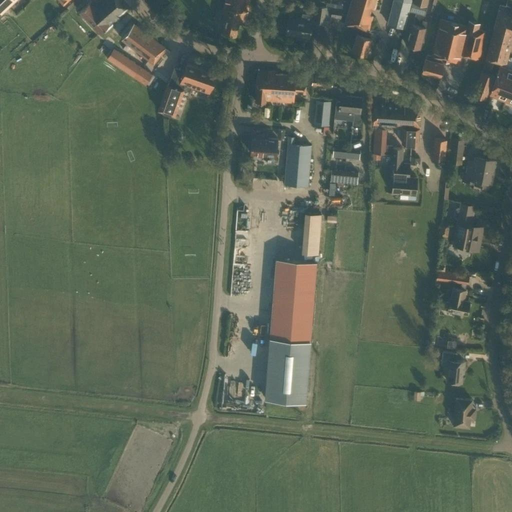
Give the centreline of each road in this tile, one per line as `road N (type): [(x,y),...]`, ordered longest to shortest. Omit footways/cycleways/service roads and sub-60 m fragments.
road 1 (track): [(492,452),(0,398)]
road 2 (unclassified): [(155,511),(200,417),(212,361),(229,133),(244,59)]
road 3 (residential): [(511,140),(398,77),(254,57)]
road 4 (unclassified): [(511,441),(491,355),(511,205)]
road 5 (residential): [(244,59),(172,34),(136,0)]
